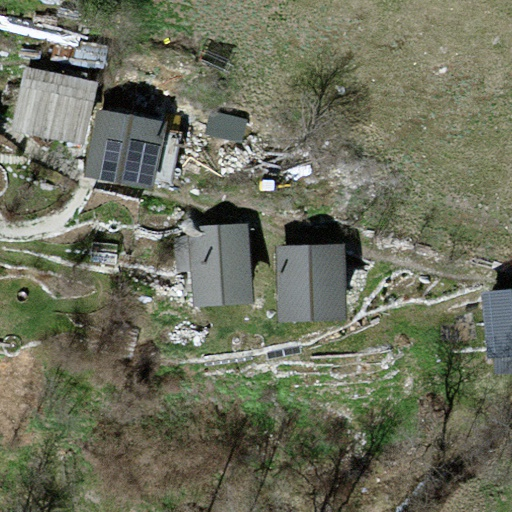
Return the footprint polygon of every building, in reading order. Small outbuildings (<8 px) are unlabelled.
[(89,86),(27,73),(16,125),(78,138),(89,86)] [(160,123),(101,111),(88,178),(146,190),(160,123)] [(243,229),(193,233),(198,303),(248,299),(243,229)] [(335,252),(283,254),(286,316),(338,314),(335,252)] [(511,296),(487,299),(491,358),(511,356),(511,296)]
